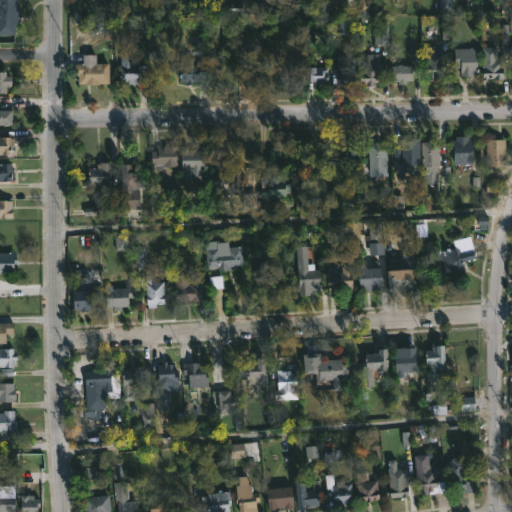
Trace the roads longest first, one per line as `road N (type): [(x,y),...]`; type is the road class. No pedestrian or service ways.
road 1 (tertiary): [(51,0),(59,511)]
road 2 (residential): [(511,108),(48,114)]
road 3 (residential): [(511,312),(52,339)]
road 4 (residential): [(511,216),(499,313),(496,511)]
